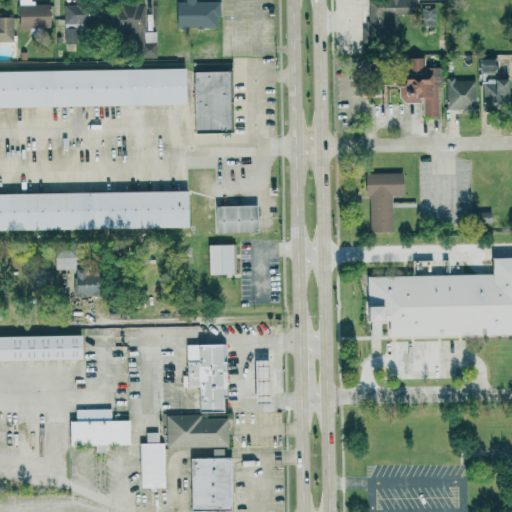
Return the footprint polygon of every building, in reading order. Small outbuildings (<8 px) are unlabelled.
[(49,27),(48,4),(29,4),(29,0),(26,0),(17,0),(17,27),(49,27)] [(218,1),(187,0),(184,0),(185,2),(175,2),(174,27),(217,28),(218,1)] [(396,42),(396,13),(415,13),(414,0),(368,0),(369,43),(396,42)] [(139,58),(156,57),(155,31),(144,31),(143,3),(111,3),(112,32),(139,32),(139,58)] [(64,43),(77,43),(76,28),(107,27),(106,6),(63,7),(64,43)] [(435,25),(434,6),(421,7),(422,25),(435,25)] [(0,41),(12,42),(11,18),(0,18),(0,41)] [(441,67),(423,67),(423,58),(400,58),(401,101),(420,101),(420,116),(436,116),(436,86),(441,86),(441,67)] [(493,59),(477,59),(477,72),(492,72),(493,59)] [(0,70),(0,106),(185,104),(184,68),(0,70)] [(230,71),(191,72),(193,133),(228,132),(227,93),(231,93),(230,71)] [(445,111),(474,110),(474,79),(445,79),(445,111)] [(482,109),(507,109),(506,79),(481,80),(482,109)] [(367,232),(391,231),(391,195),(402,195),(401,172),(366,173),(367,232)] [(0,230),(188,227),(187,190),(0,193),(0,230)] [(255,205),(214,206),(215,233),(256,232),(255,205)] [(473,212),(474,223),(489,223),(489,212),(473,212)] [(206,245),(207,274),(233,274),(232,244),(206,245)] [(55,269),(75,269),(75,250),(55,249),(55,269)] [(364,277),(365,321),(369,321),(370,338),(380,337),(379,321),(386,321),(387,337),(439,336),(481,335),(511,334),(511,257),(489,258),(489,273),(364,277)] [(76,296),(97,296),(96,271),(75,271),(76,296)] [(81,335),(0,336),(0,360),(81,360),(81,335)] [(184,344),(184,376),(181,376),(181,387),(197,387),(197,411),(224,411),(224,343),(184,344)] [(254,403),(267,403),(266,360),(253,360),(254,403)] [(67,445),(92,445),(92,452),(103,451),(103,445),(129,444),(129,420),(110,420),(109,408),(74,409),(74,420),(66,421),(67,445)] [(164,415),(165,447),(227,446),(226,418),(200,418),(199,414),(164,415)] [(163,488),(162,442),(157,442),(157,433),(145,433),(145,443),(138,443),(139,488),(163,488)] [(189,458),(189,510),(230,509),(229,457),(222,457),(222,449),(211,449),(211,458),(189,458)]
